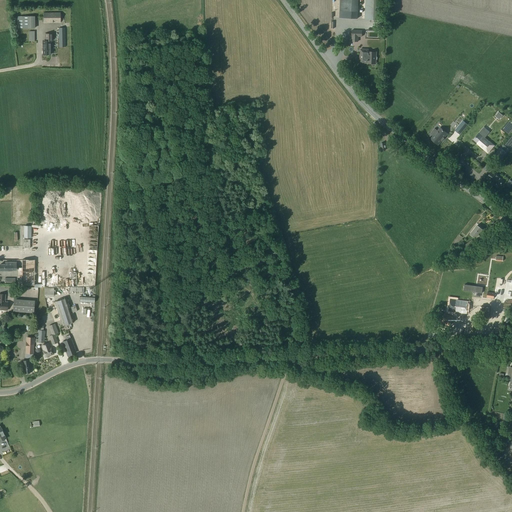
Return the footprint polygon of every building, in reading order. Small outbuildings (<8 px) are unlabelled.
[(345,0),(345,18),(357,18),(357,0),(345,0)] [(382,20),(382,0),(365,0),(365,19),(382,20)] [(43,13),(43,23),(60,23),(60,13),(43,13)] [(34,16),(17,16),(17,29),(35,28),(34,16)] [(45,40),(42,40),(42,55),(51,55),(51,40),(45,40)] [(360,49),(360,62),(367,63),(376,63),(376,52),(368,52),(368,49),(360,49)] [(463,130),(459,126),(455,131),(460,134),(463,130)] [(443,138),(446,135),(439,129),(431,139),(438,145),(441,142),(442,142),(444,139),(443,138)] [(489,142),(484,138),(488,134),(483,130),(479,134),(479,133),(473,140),(483,149),(489,142)] [(499,160),(506,152),(500,148),(493,156),(499,160)] [(504,180),(493,172),(487,179),(491,182),(490,182),(493,185),(494,184),(498,187),(504,180)] [(477,226),(470,234),(476,238),(482,230),(477,226)] [(465,246),(464,246),(466,250),(475,244),(472,240),(465,245),(465,246)] [(18,267),(18,285),(34,285),(34,259),(22,259),(22,267),(18,267)] [(6,264),(0,264),(0,270),(8,270),(12,270),(12,269),(16,269),(16,262),(12,262),(6,262),(6,264)] [(45,288),(44,296),(54,296),(54,288),(45,288)] [(66,298),(54,302),(62,325),(74,322),(66,298)] [(14,299),(13,311),(33,312),(34,300),(14,299)] [(451,299),(449,311),(466,314),(468,302),(451,299)] [(444,313),(440,320),(449,326),(454,319),(444,313)] [(474,322),(469,326),(472,331),(478,330),(479,324),(474,322)] [(55,324),(49,326),(52,335),(49,336),(52,345),(58,343),(55,334),(58,333),(55,324)] [(37,331),(36,342),(44,342),(44,331),(37,331)] [(67,340),(62,342),(67,356),(76,353),(69,335),(66,337),(67,340)] [(47,344),(42,345),(43,350),(42,351),(45,357),(53,354),(51,348),(49,349),(47,344)]
